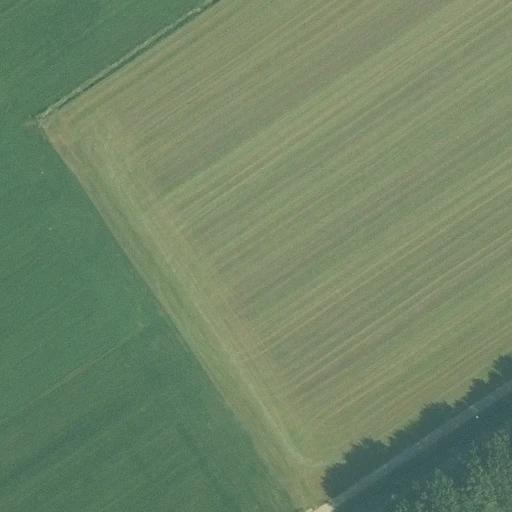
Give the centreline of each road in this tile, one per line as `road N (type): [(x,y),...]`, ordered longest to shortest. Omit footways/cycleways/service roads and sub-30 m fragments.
road 1 (track): [(35,144),(287,511)]
road 2 (tertiary): [(395,511),(511,433)]
